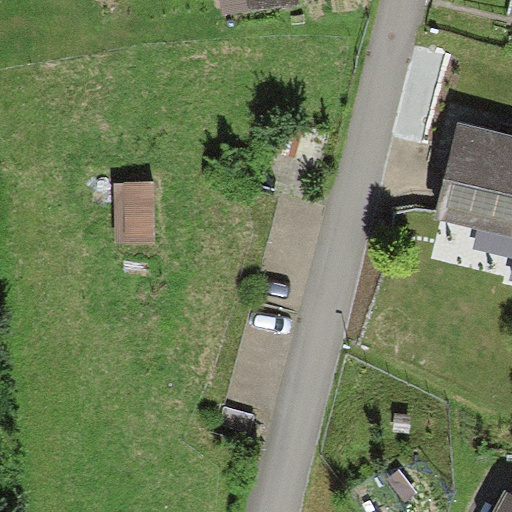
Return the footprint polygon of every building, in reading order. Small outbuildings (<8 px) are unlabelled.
[(292,0),(152,0),(158,35),(295,15),(292,0)] [(511,127),(457,113),(429,216),(511,238),(511,127)] [(117,238),(158,234),(152,169),(110,174),(117,238)] [(148,386),(229,409),(289,199),(208,176),(148,386)] [(511,511),(511,502),(504,499),(497,511),(511,511)]
